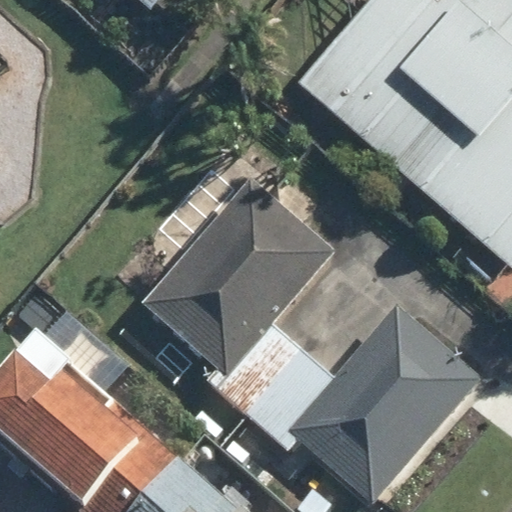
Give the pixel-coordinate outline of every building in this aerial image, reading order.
[(131,0),(152,17),(167,0),(131,0)] [(384,0),(299,95),(509,284),(511,280),(511,6),(505,0),(384,0)] [(251,191),(145,312),(226,383),(215,395),(277,450),(288,438),(372,511),(378,511),(485,391),(399,316),(335,389),(276,337),(338,267),(251,191)] [(72,385),(35,353),(0,392),(0,455),(64,511),(95,511),(141,460),(64,393),(72,385)] [(232,511),(180,466),(140,511),(232,511)]
